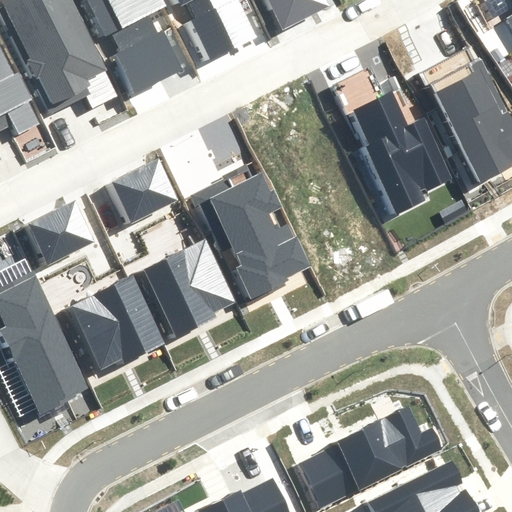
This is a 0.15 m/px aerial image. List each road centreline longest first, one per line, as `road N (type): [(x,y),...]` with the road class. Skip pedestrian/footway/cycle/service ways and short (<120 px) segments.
road 1 (residential): [(68,505),(98,466),(445,300)]
road 2 (residential): [(0,191),(383,0)]
road 3 (residential): [(445,300),(511,431)]
